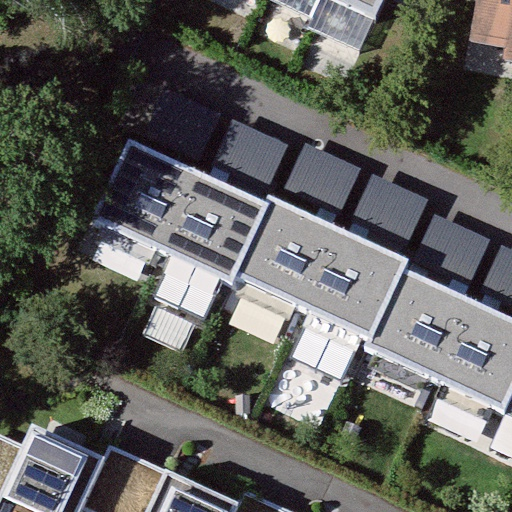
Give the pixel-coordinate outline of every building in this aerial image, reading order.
[(308,27),(360,50),(381,0),(382,0),(425,18),(433,0),(275,0),(313,17),(308,27)] [(511,0),(474,0),(466,44),(502,51),(500,63),(511,64),(511,0)] [(222,116),(167,90),(145,135),(201,161),(222,116)] [(290,143),(234,117),(213,162),(269,188),(290,143)] [(365,170),(309,144),(287,189),(343,215),(365,170)] [(129,152),(94,227),(233,291),(237,285),(369,347),(364,357),(506,423),(511,409),(511,329),(407,281),(411,272),(268,206),(264,215),(129,152)] [(429,201),(373,174),(351,219),(407,246),(429,201)] [(489,241),(433,214),(412,259),(468,286),(489,241)] [(511,250),(503,246),(482,291),(511,305),(511,250)] [(102,471),(33,438),(23,458),(0,447),(0,511),(87,511),(107,473),(102,471)] [(157,511),(170,484),(111,454),(102,471),(107,473),(87,511),(157,511)] [(236,511),(223,511),(170,484),(157,511),(278,511),(248,496),(236,511)]
